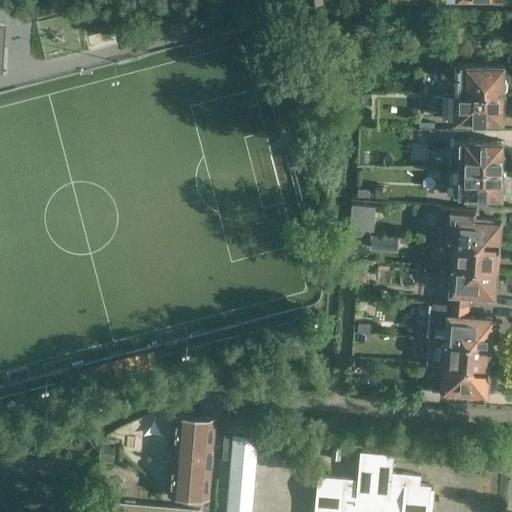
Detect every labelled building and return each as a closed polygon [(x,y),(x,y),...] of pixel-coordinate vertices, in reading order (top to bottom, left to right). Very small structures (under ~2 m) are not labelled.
[(387,61),(387,52),(379,52),(379,61),(387,61)] [(460,77),(460,91),(503,92),(503,89),(506,87),(506,81),(504,78),(503,78),(503,64),(455,63),(455,76),(460,77)] [(503,120),(503,106),(506,103),(506,97),(503,94),(503,92),(460,91),(460,105),(455,105),(455,119),(503,120)] [(361,92),(361,104),(372,104),(372,93),(361,92)] [(430,130),(429,139),(440,140),(441,131),(430,130)] [(459,152),(459,167),(502,168),(502,165),(505,163),(505,157),(502,154),(502,140),(454,139),(454,152),(459,152)] [(360,152),(360,163),(369,163),(369,152),(360,152)] [(502,170),(502,168),(459,167),(458,181),(454,181),(453,195),(501,196),(502,182),(505,179),(505,173),(502,170)] [(375,185),(375,198),(387,199),(388,186),(375,185)] [(358,188),(357,197),(370,198),(370,189),(358,188)] [(372,230),(374,206),(357,204),(353,204),(352,204),(352,213),(351,222),(350,228),(351,228),(372,230)] [(454,241),(498,246),(501,242),(499,241),(500,219),(476,217),(476,209),(445,206),(442,240),(454,241)] [(398,225),(373,223),(372,234),(398,237),(398,225)] [(397,249),(398,237),(372,234),(371,247),(397,249)] [(498,249),(498,246),(454,241),(452,266),(496,270),(497,259),(499,259),(500,249),(498,249)] [(496,271),(496,270),(452,266),(449,303),(469,304),(469,303),(470,304),(470,294),(470,293),(494,295),(495,281),(497,281),(498,271),(496,271)] [(468,315),(469,304),(449,303),(446,339),(490,343),(490,341),(492,341),(493,331),(491,331),(492,317),(468,315)] [(357,322),(356,331),(369,333),(370,323),(357,322)] [(357,333),(356,345),(384,347),(385,335),(357,333)] [(489,353),(490,344),(490,343),(446,339),(438,338),(436,363),(444,364),(488,368),(488,363),(491,363),(491,354),(489,353)] [(490,370),(488,368),(444,364),(442,389),(486,393),(488,371),(490,370)] [(418,387),(417,399),(441,401),(442,389),(418,387)] [(172,447),(168,446),(167,461),(171,462),(169,494),(168,494),(168,495),(209,499),(209,497),(208,497),(215,418),(216,417),(175,413),(175,415),(172,447)] [(251,511),(257,440),(233,438),(227,511),(251,511)] [(427,511),(430,485),(419,483),(420,474),(392,471),(393,452),(360,449),(358,478),(318,474),(314,511),(427,511)] [(198,511),(199,510),(116,503),(115,511),(198,511)]
